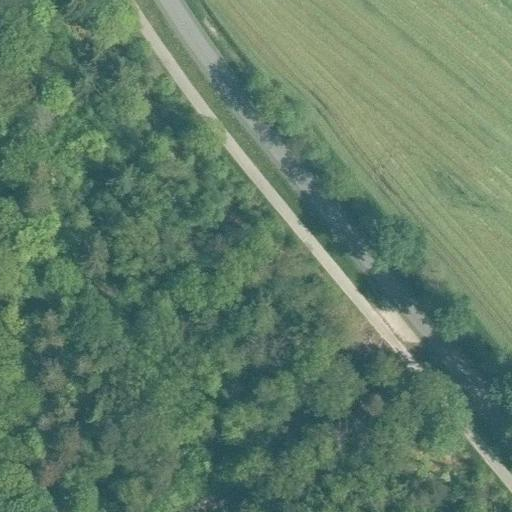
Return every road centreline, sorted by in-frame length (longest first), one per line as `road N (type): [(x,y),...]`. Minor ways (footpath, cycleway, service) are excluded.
road 1 (tertiary): [(511,430),(309,192),(171,0)]
road 2 (track): [(188,511),(326,401),(366,308)]
